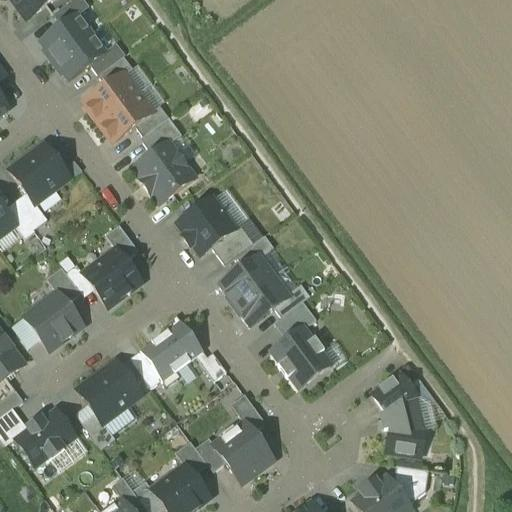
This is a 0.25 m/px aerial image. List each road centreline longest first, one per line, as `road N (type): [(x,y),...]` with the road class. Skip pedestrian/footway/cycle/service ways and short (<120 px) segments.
road 1 (residential): [(182,288),(308,462),(304,483),(256,511)]
road 2 (residential): [(50,110),(182,288)]
road 3 (residential): [(182,288),(65,373)]
